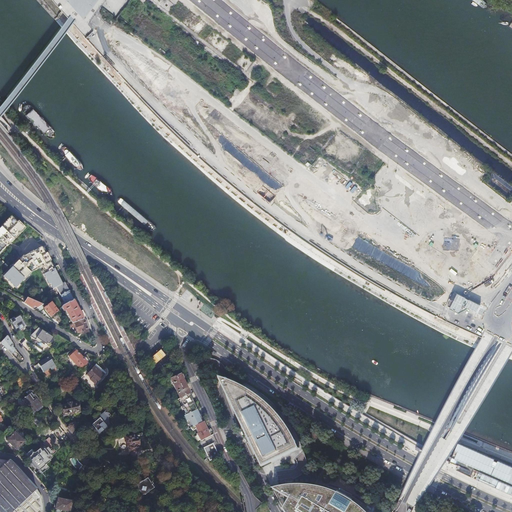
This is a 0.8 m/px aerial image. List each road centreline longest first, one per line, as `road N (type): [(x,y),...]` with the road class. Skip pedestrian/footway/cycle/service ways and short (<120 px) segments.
road 1 (primary): [(511,506),(359,428),(194,319)]
road 2 (primary): [(194,332),(348,434),(497,511)]
road 3 (residential): [(0,294),(92,350),(101,348),(47,222)]
